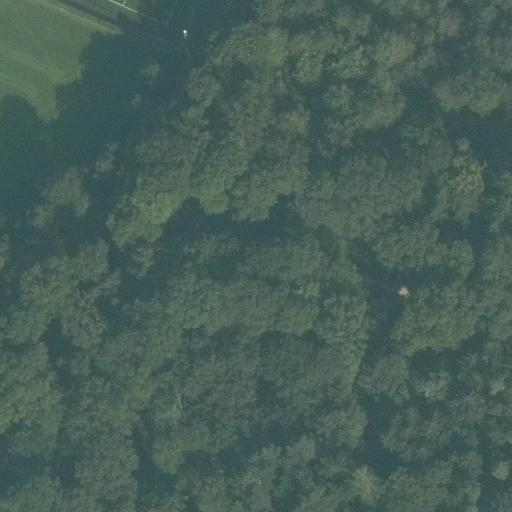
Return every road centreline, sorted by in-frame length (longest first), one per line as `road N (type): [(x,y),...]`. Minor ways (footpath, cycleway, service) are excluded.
road 1 (track): [(289,0),(173,223)]
road 2 (track): [(173,223),(32,363),(0,382)]
